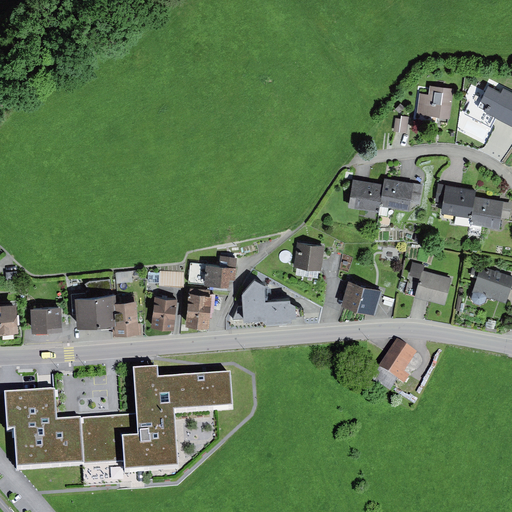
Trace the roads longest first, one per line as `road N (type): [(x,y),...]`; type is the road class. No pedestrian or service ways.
road 1 (tertiary): [(0,357),(379,330),(511,345)]
road 2 (residential): [(361,158),(463,153),(511,180)]
